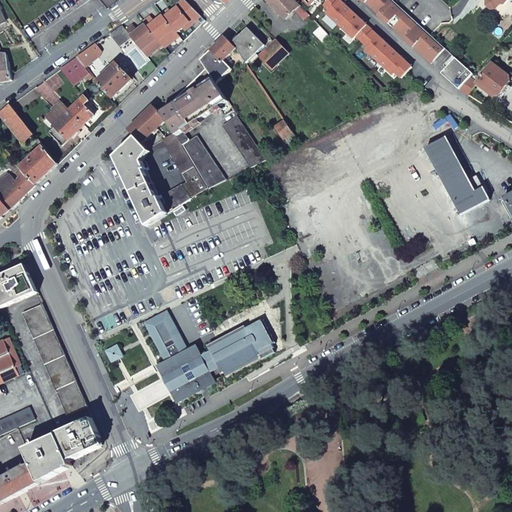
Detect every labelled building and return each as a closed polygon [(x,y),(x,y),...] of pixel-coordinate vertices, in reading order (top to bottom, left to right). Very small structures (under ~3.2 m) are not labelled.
[(164,15),(165,16),(178,33),(184,28),(190,22),(193,25),(202,16),(184,0),(178,5),(179,7),(173,13),(170,10),(164,15)] [(266,0),(287,21),(301,7),(293,0),(266,0)] [(328,0),(323,6),(329,11),(327,13),(341,27),(343,24),(354,13),(340,0),(328,0)] [(369,0),(366,3),(389,24),(392,21),(369,0)] [(392,0),(368,0),(369,0),(392,21),(397,15),(402,19),(394,28),(414,47),(417,44),(435,61),(446,48),(431,35),(392,0)] [(488,0),(489,0),(488,4),(493,9),(496,8),(501,4),(508,3),(510,0),(488,0)] [(354,13),(343,24),(363,42),(374,31),(354,13)] [(148,24),(147,25),(163,46),(170,40),(173,42),(181,36),(178,33),(165,16),(157,22),(152,16),(145,21),(148,24)] [(190,22),(184,28),(186,31),(193,25),(190,22)] [(163,46),(147,25),(139,31),(134,26),(127,31),(133,38),(146,54),(153,49),(155,52),(163,46)] [(127,31),(123,26),(111,35),(121,46),(133,38),(127,31)] [(249,29),(233,44),(238,49),(247,63),(265,45),(249,29)] [(374,31),(363,42),(361,45),(380,63),(393,49),(374,31)] [(238,49),(233,44),(226,37),(212,50),(224,62),(225,61),(238,49)] [(170,40),(163,46),(165,48),(173,42),(170,40)] [(268,49),(281,62),(289,54),(277,41),(268,49)] [(414,47),(432,63),(435,61),(417,44),(414,47)] [(94,46),(78,58),(86,68),(98,58),(95,54),(98,51),(94,46)] [(149,58),(155,52),(153,49),(146,54),(149,58)] [(273,69),(281,62),(268,49),(260,56),(273,69)] [(393,49),(380,63),(393,75),(396,73),(402,79),(413,67),(393,49)] [(233,70),(225,61),(224,62),(212,50),(202,60),(208,70),(218,84),(233,70)] [(8,53),(3,52),(0,52),(0,81),(13,80),(13,75),(11,61),(9,61),(8,53)] [(62,70),(75,85),(85,77),(88,81),(93,76),(86,68),(78,58),(62,70)] [(460,89),(474,74),(457,58),(453,63),(443,73),(443,74),(460,89)] [(117,63),(98,82),(115,99),(134,80),(117,63)] [(510,82),(510,77),(493,64),(478,83),(493,96),(500,95),(510,82)] [(230,102),(218,84),(208,70),(162,115),(168,121),(169,122),(176,133),(208,189),(209,190),(228,180),(201,135),(193,140),(188,131),(230,102)] [(86,96),(71,110),(85,125),(96,115),(86,105),(90,101),(86,96)] [(71,110),(67,105),(62,102),(55,109),(63,118),(49,132),(64,146),(85,125),(71,110)] [(24,143),(36,135),(12,105),(1,113),(24,143)] [(162,115),(154,107),(130,130),(138,138),(143,144),(168,121),(162,115)] [(261,164),(268,160),(239,116),(224,126),(251,168),(261,164)] [(393,120),(337,151),(348,171),(404,141),(393,120)] [(293,133),(285,121),(277,127),(284,139),(293,133)] [(177,208),(208,189),(176,133),(164,140),(188,183),(170,194),(177,208)] [(293,133),(284,139),(290,147),(299,142),(293,133)] [(148,150),(143,144),(138,138),(117,158),(149,227),(168,214),(143,163),(151,152),(148,150)] [(427,149),(446,185),(461,177),(478,208),(490,202),(478,177),(470,181),(448,138),(427,149)] [(37,185),(59,164),(45,146),(22,167),(37,185)] [(306,168),(318,161),(312,150),(300,156),(302,160),(278,173),(293,201),(317,188),(306,168)] [(348,171),(337,151),(318,161),(306,168),(317,188),(348,171)] [(0,194),(12,209),(37,185),(22,167),(14,159),(8,164),(21,178),(18,182),(11,175),(0,182),(0,194)] [(461,177),(446,185),(463,216),(478,208),(461,177)] [(0,220),(5,217),(4,216),(12,209),(0,194),(0,220)] [(160,226),(153,229),(156,235),(163,232),(160,226)] [(0,303),(2,309),(38,293),(30,275),(28,276),(23,266),(0,276),(0,303)] [(89,407),(43,304),(24,313),(68,416),(89,407)] [(263,321),(249,328),(211,348),(211,350),(203,354),(199,348),(198,349),(197,347),(191,350),(189,351),(168,312),(162,315),(161,314),(160,314),(156,315),(155,316),(154,318),(153,320),(147,323),(167,362),(163,364),(163,366),(161,366),(162,369),(161,369),(165,376),(166,375),(167,377),(172,374),(174,377),(173,378),(172,380),(172,381),(172,383),(174,384),(176,385),(178,385),(179,387),(174,390),(175,392),(174,392),(178,399),(179,399),(180,401),(182,400),(183,401),(189,397),(189,396),(194,394),(194,392),(196,393),(198,394),(200,393),(202,392),(204,391),(205,390),(206,388),(207,385),(209,386),(216,382),(214,379),(216,378),(214,376),(223,372),(224,374),(259,356),(259,357),(261,356),(264,361),(277,353),(275,349),(276,349),(273,344),(275,344),(263,321)] [(265,320),(263,321),(275,344),(277,342),(265,320)] [(211,348),(249,328),(247,325),(209,345),(211,348)] [(0,342),(0,385),(25,373),(10,338),(0,342)] [(118,346),(108,352),(113,361),(123,356),(118,346)] [(13,416),(18,428),(37,420),(31,407),(13,416)] [(13,416),(0,422),(0,436),(18,428),(13,416)] [(102,436),(94,418),(59,434),(60,435),(72,461),(103,447),(99,438),(102,436)] [(74,466),(72,461),(60,435),(28,450),(42,483),(51,480),(50,478),(57,475),(57,474),(63,472),(63,471),(67,470),(66,468),(74,466)] [(31,464),(0,481),(0,495),(3,501),(4,503),(42,483),(31,464)]
